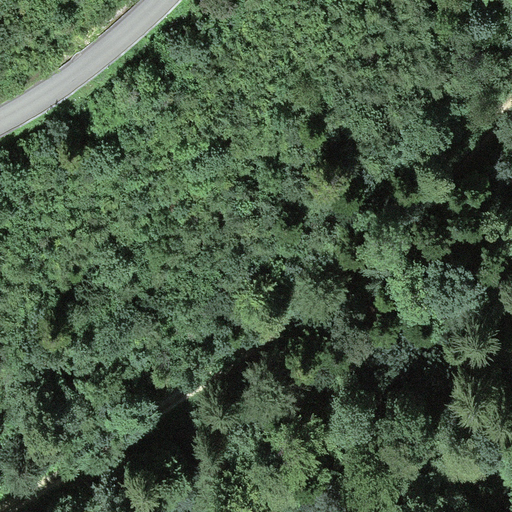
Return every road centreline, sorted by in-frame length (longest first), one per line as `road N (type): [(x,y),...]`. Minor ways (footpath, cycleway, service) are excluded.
road 1 (track): [(511,99),(412,208),(304,303),(183,394),(0,511)]
road 2 (tertiary): [(161,0),(87,65),(0,120)]
